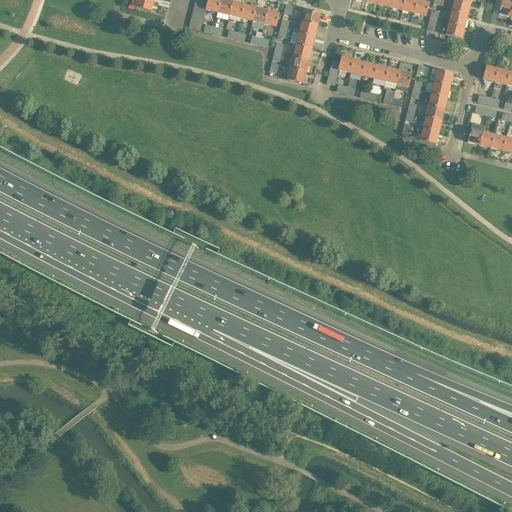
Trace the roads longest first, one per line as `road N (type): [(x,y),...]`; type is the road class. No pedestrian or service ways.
road 1 (motorway): [(414,377),(0,180)]
road 2 (motorway): [(217,321),(352,409),(511,490)]
road 3 (motorway): [(217,321),(511,456)]
road 4 (motorway): [(0,212),(217,321)]
road 5 (residential): [(474,65),(329,31)]
